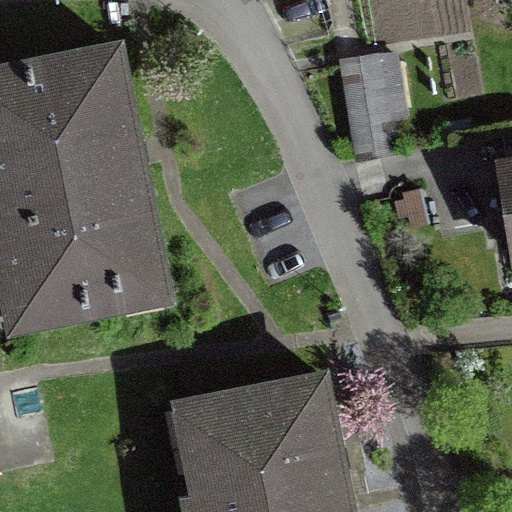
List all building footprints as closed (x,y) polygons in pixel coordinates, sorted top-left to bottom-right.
[(0,321),(5,349),(176,316),(124,49),(0,72),(0,321)] [(400,62),(398,51),(339,61),(356,164),(403,156),(397,123),(410,121),(409,112),(413,112),(404,61),(400,62)] [(511,164),(495,167),(511,277),(511,276),(511,164)] [(430,226),(422,190),(404,194),(405,201),(394,203),(398,221),(409,219),(412,231),(430,226)] [(178,511),(356,511),(330,377),(169,408),(188,507),(178,509),(178,511)]
